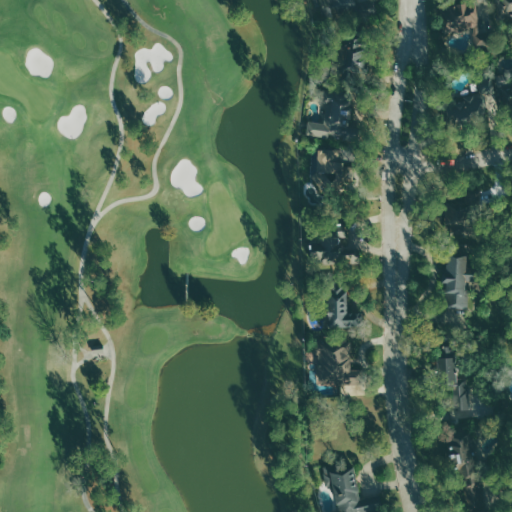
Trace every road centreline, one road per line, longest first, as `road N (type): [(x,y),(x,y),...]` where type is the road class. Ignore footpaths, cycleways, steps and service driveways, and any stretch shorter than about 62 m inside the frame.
road 1 (residential): [(396,280),(422,75),(412,28)]
road 2 (residential): [(396,280),(389,173),(412,28)]
road 3 (residential): [(414,511),(398,398),(396,280)]
road 4 (residential): [(390,158),(432,165),(511,149)]
